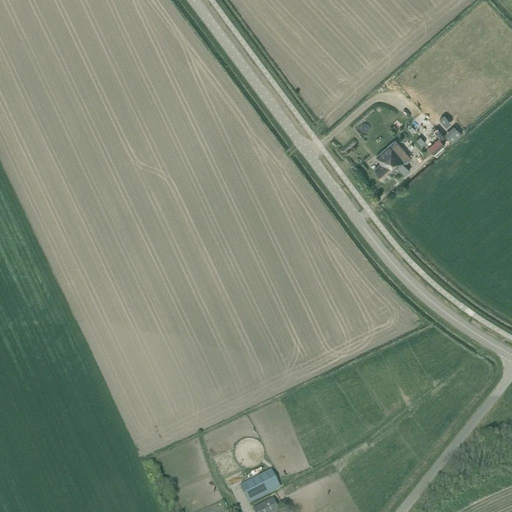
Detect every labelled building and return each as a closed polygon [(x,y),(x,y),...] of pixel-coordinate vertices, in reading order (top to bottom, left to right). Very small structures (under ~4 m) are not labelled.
[(437,128),(433,131),(441,140),(445,137),(437,128)] [(420,137),(416,140),(421,146),(425,142),(420,137)] [(439,138),(428,148),(434,154),(445,145),(439,138)] [(385,181),(411,159),(395,140),(376,156),(382,162),(374,168),(385,181)] [(272,470),(240,486),(250,504),(281,489),(272,470)] [(279,511),(273,499),(252,510),(253,511),(279,511)]
